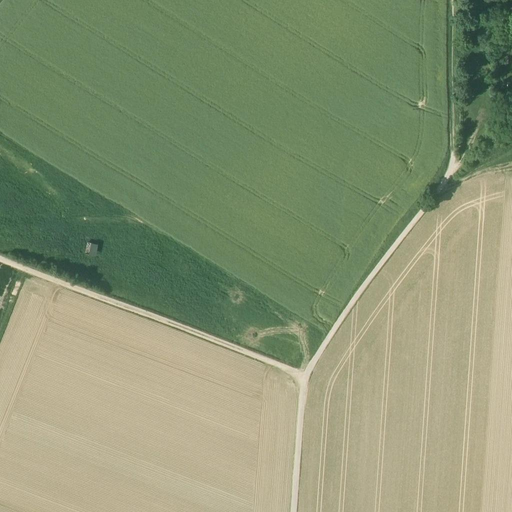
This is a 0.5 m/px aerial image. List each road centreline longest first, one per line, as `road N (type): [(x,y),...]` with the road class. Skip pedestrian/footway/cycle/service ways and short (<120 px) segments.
road 1 (track): [(450,0),(450,172),(303,375),(294,511)]
road 2 (track): [(0,257),(303,375)]
